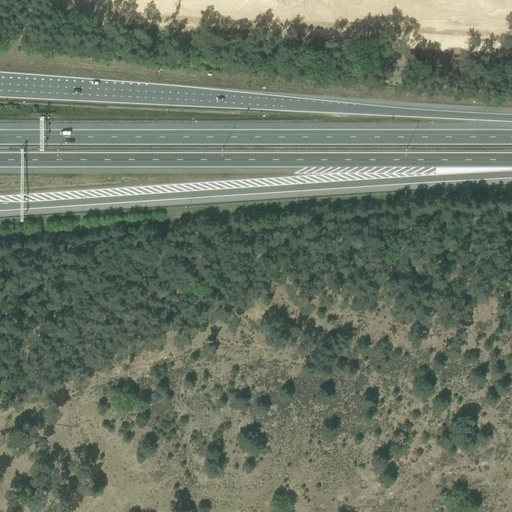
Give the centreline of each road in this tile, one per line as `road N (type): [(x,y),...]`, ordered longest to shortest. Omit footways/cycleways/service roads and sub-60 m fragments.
road 1 (motorway): [(0,205),(511,173)]
road 2 (motorway): [(511,119),(0,87)]
road 3 (motorway): [(511,137),(0,138)]
road 4 (motorway): [(0,160),(511,160)]
road 5 (track): [(511,38),(189,20),(63,4)]
